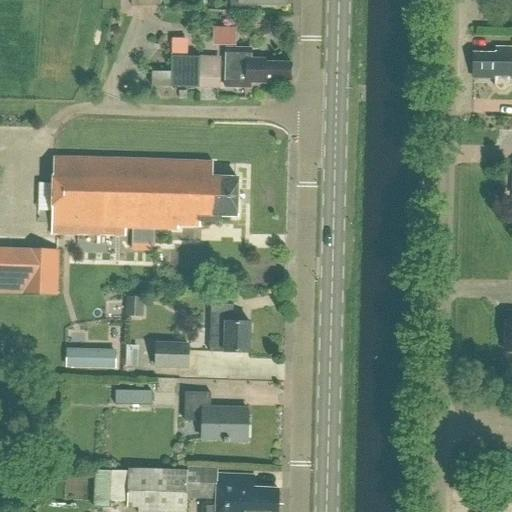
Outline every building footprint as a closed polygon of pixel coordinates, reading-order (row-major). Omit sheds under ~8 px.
[(230,0),(230,10),(256,11),(257,6),(285,7),(285,0),(230,0)] [(229,45),(229,27),(205,27),(205,45),(229,45)] [(166,38),(165,52),(181,52),(182,38),(166,38)] [(291,82),(291,65),(264,64),(264,61),(251,60),(251,50),(226,49),(226,88),(251,89),(251,84),(275,85),(275,82),(291,82)] [(511,49),(495,49),(495,55),(472,54),(472,75),(480,75),(480,81),(495,81),(494,89),(498,93),(504,93),(508,89),(508,82),(511,81),(511,49)] [(219,89),(219,57),(170,57),(169,73),(150,73),(150,87),(219,89)] [(237,218),(238,179),(212,179),(213,162),(54,159),(53,207),(52,236),(126,237),(126,229),(178,230),(178,227),(194,227),(194,222),(220,222),(220,217),(237,218)] [(0,294),(20,296),(20,294),(56,295),(58,253),(22,252),(22,250),(0,249),(0,294)] [(142,318),(143,298),(125,297),(124,317),(142,318)] [(249,354),(250,323),(232,323),(233,302),(212,302),(211,353),(249,354)] [(158,345),(157,367),(189,368),(190,346),(158,345)] [(68,351),(67,367),(114,368),(115,352),(68,351)] [(113,405),(151,405),(151,391),(113,391),(113,405)] [(247,443),(248,411),(210,410),(211,394),(185,394),(184,422),(202,422),(202,440),(224,441),(224,444),(228,444),(228,443),(247,443)] [(217,499),(217,476),(217,469),(186,469),(186,470),(126,469),(126,472),(126,473),(126,502),(126,509),(137,509),(136,511),(184,511),(185,500),(217,499)] [(110,472),(109,502),(126,502),(126,473),(110,472)] [(217,476),(217,499),(216,504),(206,503),(203,506),(202,511),(277,511),(278,490),(253,490),(253,477),(217,476)]
